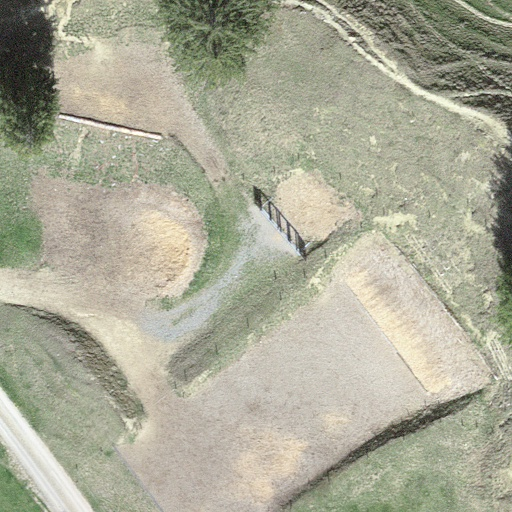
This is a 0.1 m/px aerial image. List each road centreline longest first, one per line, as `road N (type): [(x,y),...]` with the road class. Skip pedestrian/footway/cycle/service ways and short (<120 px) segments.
road 1 (track): [(0,284),(68,303),(106,327),(174,429)]
road 2 (track): [(74,511),(0,412)]
